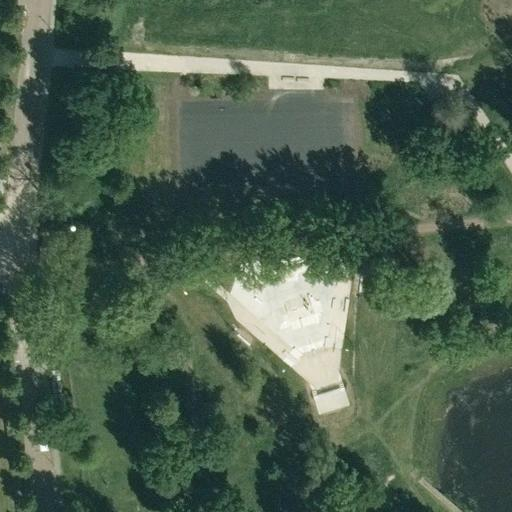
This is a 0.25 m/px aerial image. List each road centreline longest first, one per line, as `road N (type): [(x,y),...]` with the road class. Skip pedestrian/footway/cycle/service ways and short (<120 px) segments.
road 1 (residential): [(44,511),(13,253)]
road 2 (residential): [(13,253),(37,0)]
